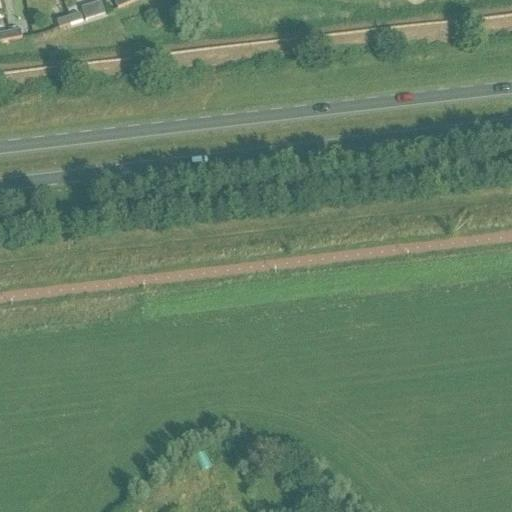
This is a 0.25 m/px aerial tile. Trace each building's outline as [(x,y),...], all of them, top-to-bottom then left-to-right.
[(129,5),(126,0),(120,0),(115,2),(118,10),(129,5)] [(80,15),(68,18),(71,26),(82,23),(80,15)] [(71,26),(68,18),(57,22),(59,30),(71,26)] [(21,31),(9,33),(11,41),(23,39),(21,31)] [(0,43),(11,41),(9,33),(0,35),(0,43)]
